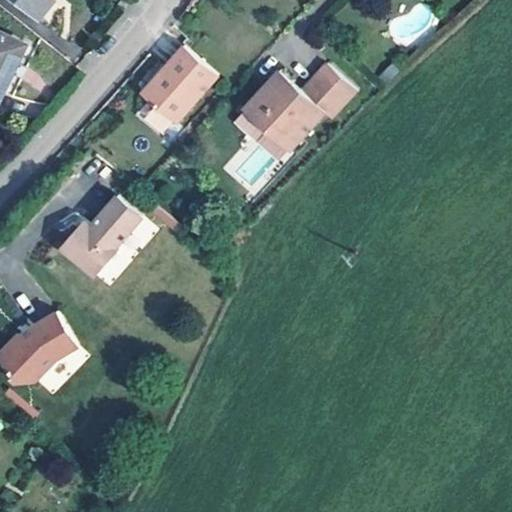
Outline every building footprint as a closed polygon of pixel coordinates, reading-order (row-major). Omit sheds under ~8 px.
[(14,0),(34,16),(47,0),(14,0)] [(0,30),(0,87),(22,40),(0,30)] [(218,77),(206,65),(186,46),(164,68),(165,70),(159,76),(157,75),(142,91),(163,112),(173,122),(218,77)] [(252,120),(279,146),(280,148),(290,138),(297,145),(324,118),(329,122),(356,96),(343,83),(328,68),(296,101),(284,89),(275,80),(243,112),(252,120)] [(290,138),(280,148),(287,155),(297,145),(290,138)] [(83,233),(77,227),(60,247),(92,275),(115,250),(113,248),(139,218),(115,197),(88,227),(83,233)] [(83,233),(88,227),(82,221),(77,227),(83,233)] [(55,359),(76,346),(55,311),(28,328),(24,333),(18,333),(0,351),(0,356),(15,380),(34,380),(55,359)]
